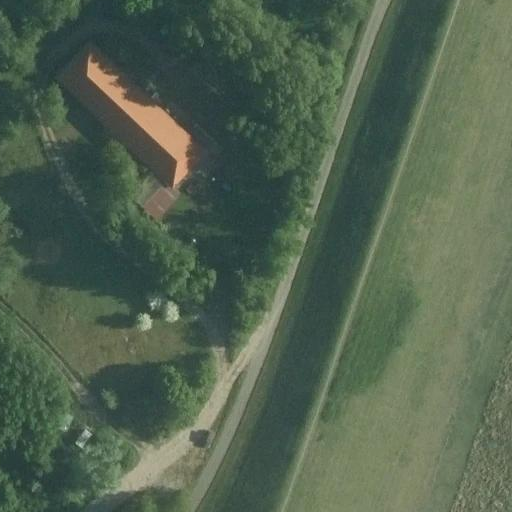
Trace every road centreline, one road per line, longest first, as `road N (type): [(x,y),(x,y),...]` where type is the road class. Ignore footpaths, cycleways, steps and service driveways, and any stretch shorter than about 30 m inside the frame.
road 1 (track): [(274,321),(225,376),(209,326),(81,212),(63,171),(37,80),(58,53),(93,35),(139,46),(175,72)]
road 2 (track): [(212,230),(225,376),(219,396),(210,419),(109,511)]
road 3 (track): [(155,469),(0,308)]
